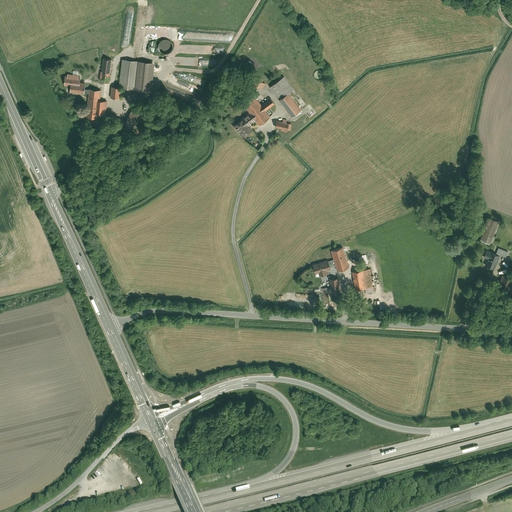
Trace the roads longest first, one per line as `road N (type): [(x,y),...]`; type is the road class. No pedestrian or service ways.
road 1 (unclassified): [(511,332),(155,311),(110,325)]
road 2 (motorway): [(493,424),(400,428),(304,384),(263,378),(150,412)]
road 3 (motorway): [(212,511),(511,435)]
road 4 (motorway): [(493,424),(227,493)]
road 5 (primary): [(0,81),(110,325)]
road 6 (motorway): [(174,414),(243,385),(273,392),(291,410),(291,455),(272,474),(227,493)]
road 7 (residential): [(152,417),(38,511)]
